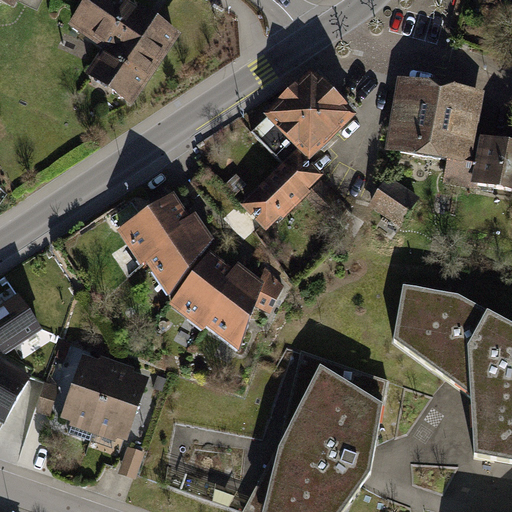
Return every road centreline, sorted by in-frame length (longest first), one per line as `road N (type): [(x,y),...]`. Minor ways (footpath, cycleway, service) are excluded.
road 1 (tertiary): [(313,40),(0,245)]
road 2 (residential): [(511,85),(368,43),(343,19)]
